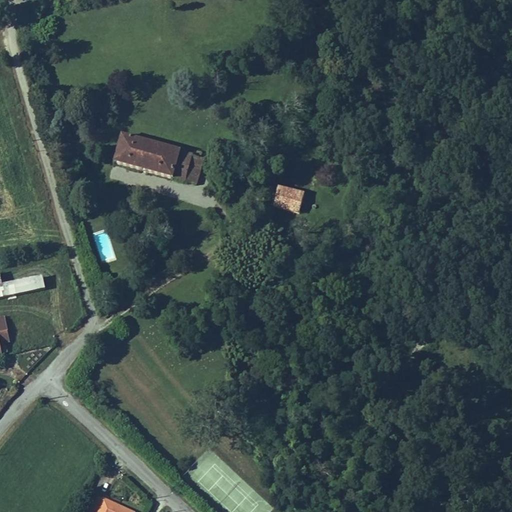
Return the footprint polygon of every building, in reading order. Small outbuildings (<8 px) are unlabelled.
[(125,134),(119,161),(201,183),(206,155),(204,154),(205,148),(195,147),(194,152),(125,134)] [(232,152),(245,163),(254,153),(241,142),(232,152)] [(281,188),(276,207),(303,214),(307,196),(281,188)] [(0,294),(54,287),(52,274),(6,280),(3,266),(0,266),(0,294)] [(10,327),(8,315),(0,316),(2,329),(10,327)] [(0,329),(0,349),(4,349),(3,340),(11,339),(10,331),(10,327),(2,329),(0,329)] [(104,491),(94,511),(138,511),(140,508),(104,491)]
